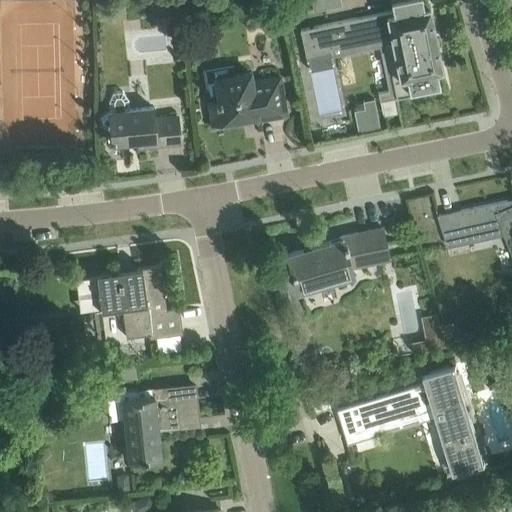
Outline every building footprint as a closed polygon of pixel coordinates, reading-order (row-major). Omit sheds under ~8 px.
[(390,0),(393,9),(324,24),(300,29),(305,55),(329,50),(331,55),(392,43),(395,56),(388,58),(395,94),(379,98),(379,99),(443,86),(439,66),(441,65),(437,47),(428,49),(425,36),(429,35),(421,0),(390,0)] [(212,121),(204,122),(204,123),(255,115),(256,119),(286,114),(279,76),(250,81),(249,71),(215,77),(219,99),(208,100),(212,121)] [(153,107),(130,109),(128,98),(122,91),(113,92),(108,101),(109,111),(105,111),(98,116),(100,125),(105,128),(111,130),(112,143),(152,139),(153,145),(180,142),(178,116),(154,118),(153,107)] [(511,205),(510,207),(507,200),(439,215),(449,246),(504,234),(511,252),(511,205)] [(287,257),(283,258),(286,268),(291,267),(297,290),(355,274),(353,266),(388,259),(381,226),(341,235),(342,237),(286,253),(287,257)] [(160,264),(99,275),(105,308),(146,303),(150,338),(184,332),(180,306),(167,308),(160,264)] [(484,461),(455,364),(428,373),(430,380),(341,407),(348,432),(375,424),(376,428),(439,409),(457,469),(484,461)] [(194,385),(164,388),(139,391),(107,385),(110,420),(123,419),(128,460),(161,457),(157,422),(198,417),(194,385)]
